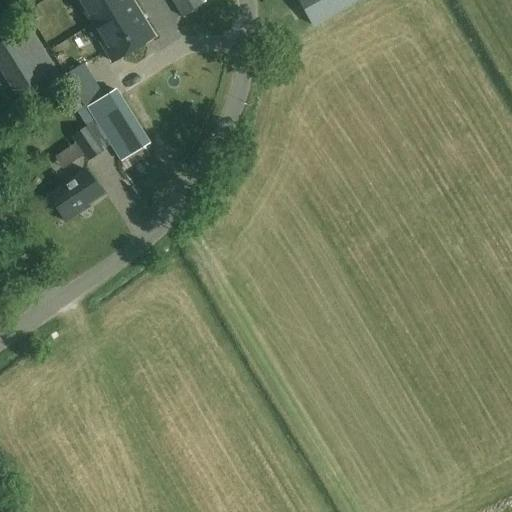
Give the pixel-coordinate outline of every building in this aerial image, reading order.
[(68,0),(65,0),(41,9),(62,62),(89,51),(68,0)] [(79,0),(81,3),(93,23),(112,12),(130,0),(79,0)] [(142,19),(131,0),(130,0),(112,12),(93,23),(90,25),(101,43),(112,62),(133,49),(153,36),(142,19)] [(298,0),(313,25),(357,0),(298,0)] [(172,41),(193,30),(179,1),(157,12),(172,41)] [(33,21),(43,15),(37,5),(27,11),(33,21)] [(0,43),(0,70),(17,98),(19,96),(27,109),(48,96),(53,93),(66,85),(57,70),(60,68),(38,32),(34,34),(29,26),(0,43)] [(162,54),(147,57),(154,92),(185,86),(183,75),(167,78),(162,54)] [(114,90),(105,96),(84,63),(64,76),(72,87),(68,90),(73,99),(77,96),(85,108),(87,107),(87,108),(78,113),(87,127),(72,137),(88,162),(112,146),(121,161),(148,144),(114,90)] [(63,92),(53,93),(48,96),(49,106),(65,104),(63,92)] [(78,209),(102,194),(86,171),(48,196),(65,222),(80,212),(78,209)]
